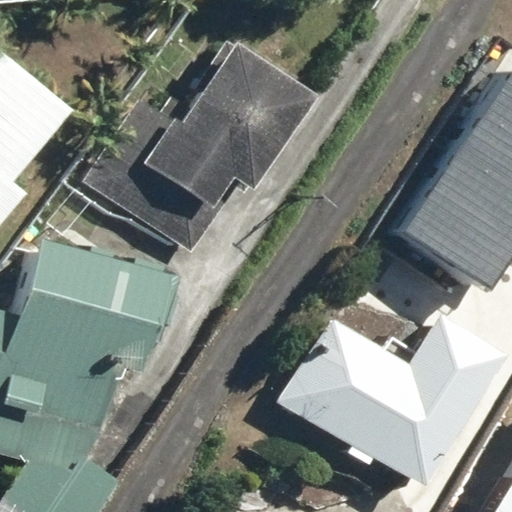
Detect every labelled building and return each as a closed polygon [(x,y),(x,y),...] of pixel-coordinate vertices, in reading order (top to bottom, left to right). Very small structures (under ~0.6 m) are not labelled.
[(120,105),(68,184),(181,257),(281,103),(197,48),(148,123),(120,105)] [(511,197),(511,99),(460,68),(354,242),(450,300),(511,197)] [(0,204),(9,193),(0,186),(0,178),(50,112),(0,74),(0,204)] [(0,278),(0,462),(8,465),(0,476),(0,511),(79,511),(96,488),(76,475),(101,382),(121,387),(149,281),(9,244),(0,278)] [(376,373),(304,328),(253,408),(387,493),(475,355),(412,316),(376,373)]
